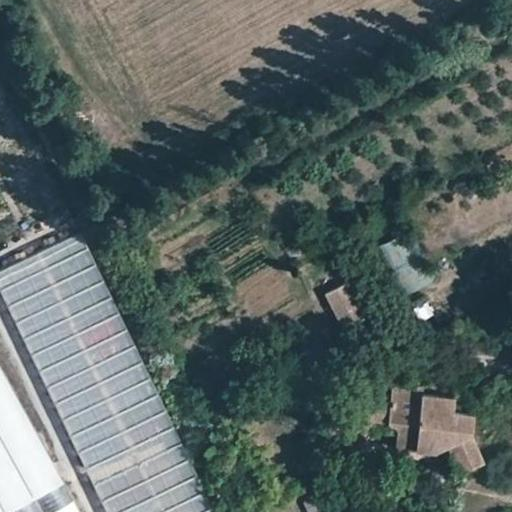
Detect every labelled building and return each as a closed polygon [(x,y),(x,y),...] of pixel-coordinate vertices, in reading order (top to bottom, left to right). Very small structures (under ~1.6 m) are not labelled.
[(393,265),(418,253),(409,232),(383,244),(393,265)] [(420,255),(393,273),(407,294),(433,276),(420,255)] [(348,343),(373,332),(350,282),(325,294),(348,343)] [(0,511),(83,511),(0,358),(0,511)] [(444,451),(458,478),(482,465),(469,441),(472,421),(451,417),(453,403),(426,399),(427,393),(396,388),(393,404),(378,401),(376,414),(374,432),(380,433),(382,425),(401,428),(399,452),(434,459),(436,452),(444,451)] [(342,444),(356,455),(374,432),(376,414),(362,412),(342,444)]
